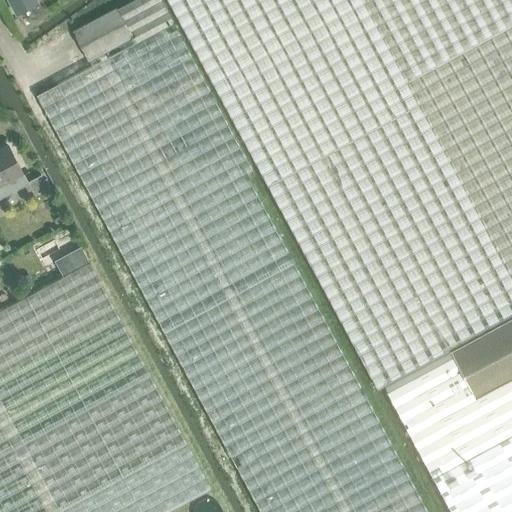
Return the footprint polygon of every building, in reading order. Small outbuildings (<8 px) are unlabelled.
[(8,0),(16,14),(38,2),(36,0),(8,0)] [(36,96),(259,511),(427,511),(246,174),(252,169),(160,0),(133,0),(116,10),(115,9),(72,32),(91,67),(36,96)] [(511,511),(511,0),(164,0),(377,389),(384,385),(408,432),(450,511),(511,511)] [(0,197),(28,183),(8,145),(0,149),(0,197)] [(80,247),(55,260),(63,276),(89,263),(80,247)] [(0,511),(166,511),(211,488),(89,263),(63,276),(0,310),(0,511)] [(221,511),(222,510),(221,507),(219,505),(217,503),(215,501),(213,500),(211,499),(208,499),(206,499),(203,500),(201,501),(199,502),(197,504),(196,505),(194,508),(194,510),(193,511),(221,511)]
